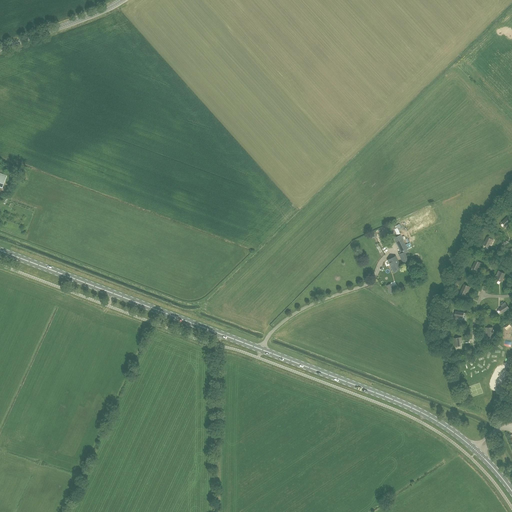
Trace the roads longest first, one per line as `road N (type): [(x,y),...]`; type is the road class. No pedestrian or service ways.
road 1 (primary): [(511,491),(468,443),(428,415),(0,250)]
road 2 (tertiary): [(0,49),(122,0)]
